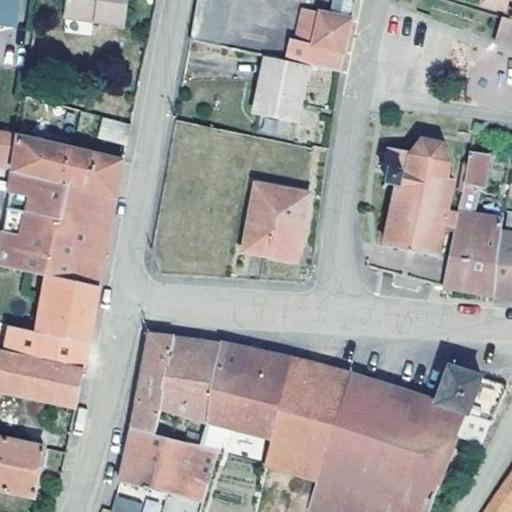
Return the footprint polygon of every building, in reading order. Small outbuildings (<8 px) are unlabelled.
[(0,0),(0,24),(12,27),(15,0),(0,0)] [(125,0),(64,0),(62,17),(122,25),(125,0)] [(230,0),(195,0),(188,39),(222,47),(230,0)] [(346,18),(349,0),(331,0),(329,14),(346,18)] [(483,0),(482,6),(503,10),(501,17),(511,20),(511,7),(504,5),(505,0),(483,0)] [(337,72),(348,19),(346,18),(329,14),(318,12),(305,65),(337,72)] [(511,20),(501,17),(493,41),(511,46),(511,20)] [(64,20),(64,32),(92,33),(92,22),(64,20)] [(293,120),(305,65),(264,56),(253,111),(293,120)] [(124,145),(129,124),(101,116),(96,137),(124,145)] [(107,230),(121,160),(17,134),(0,130),(0,146),(14,148),(0,238),(0,266),(31,273),(45,276),(96,287),(107,230)] [(441,225),(454,228),(458,211),(445,209),(452,172),(446,171),(447,163),(439,144),(420,140),(409,152),(386,147),(381,173),(384,174),(383,182),(380,185),(382,188),(386,184),(395,185),(383,244),(435,255),(441,225)] [(484,157),(467,154),(463,183),(480,185),(484,157)] [(242,250),(288,259),(293,232),(300,233),(307,195),(255,185),(242,250)] [(476,190),(462,188),(458,211),(454,228),(442,283),(463,290),(491,296),(498,231),(499,219),(473,214),(476,190)] [(511,299),(511,233),(498,231),(491,296),(509,299),(511,299)] [(295,260),(300,233),(293,232),(288,259),(295,260)] [(90,321),(96,287),(45,276),(41,293),(35,329),(86,341),(90,321)] [(83,358),(86,341),(35,329),(9,323),(6,340),(0,338),(0,340),(0,344),(4,346),(3,351),(81,367),(83,358)] [(154,432),(160,408),(172,337),(148,334),(136,396),(130,428),(154,432)] [(205,424),(218,343),(192,339),(172,337),(160,408),(205,424)] [(226,428),(270,438),(292,360),(252,350),(218,343),(205,424),(197,445),(215,449),(218,439),(224,440),(226,428)] [(0,391),(74,406),(81,367),(3,351),(0,350),(0,391)] [(292,360),(270,438),(262,464),(314,480),(338,390),(367,398),(373,381),(332,369),(292,360)] [(434,402),(489,422),(504,385),(471,374),(448,366),(434,402)] [(338,390),(314,480),(312,487),(306,508),(319,511),(426,511),(455,436),(478,444),(489,422),(434,402),(397,389),(373,381),(367,398),(338,390)] [(215,449),(197,445),(154,432),(130,428),(117,481),(182,498),(184,494),(202,499),(215,449)] [(0,489),(32,496),(43,447),(0,438),(0,489)] [(511,511),(511,474),(491,504),(485,511),(511,511)] [(113,496),(109,511),(113,511),(136,511),(139,502),(113,496)] [(145,499),(141,511),(157,511),(159,503),(145,499)]
